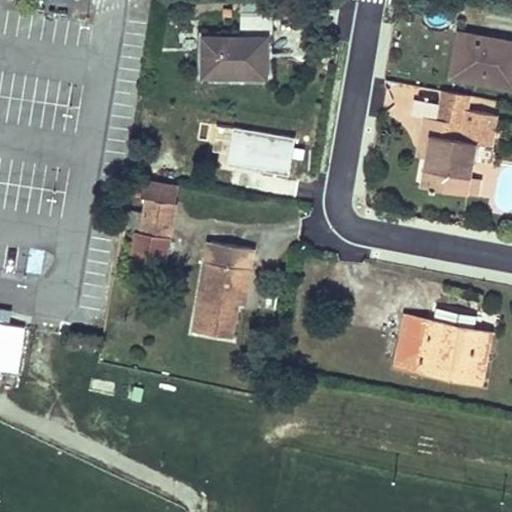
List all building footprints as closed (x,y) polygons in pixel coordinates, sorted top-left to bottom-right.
[(272,0),(240,1),(240,31),(272,30),(272,0)] [(198,84),(204,84),(204,37),(266,37),(266,51),(273,51),(273,36),(272,30),(240,31),(197,31),(197,37),(198,84)] [(204,84),(273,83),(273,51),(266,51),(266,37),(204,37),(204,84)] [(459,38),(452,75),(511,88),(511,43),(492,40),(490,45),(459,38)] [(465,110),(468,96),(442,91),(440,106),(465,110)] [(469,179),(475,144),(490,146),(496,115),(465,110),(440,106),(437,120),(423,118),(421,134),(430,136),(426,157),(421,188),(466,196),(466,194),(469,179)] [(426,157),(430,136),(421,134),(417,156),(426,157)] [(476,196),(479,180),(469,179),(466,194),(476,196)] [(178,187),(143,181),(140,199),(147,200),(175,204),(178,187)] [(130,213),(127,228),(135,230),(130,261),(165,266),(175,204),(147,200),(144,215),(130,213)] [(210,242),(195,331),(231,337),(237,301),(243,302),(251,249),(210,242)] [(436,308),(433,323),(475,331),(478,317),(436,308)] [(406,318),(396,365),(480,382),(488,334),(475,331),(433,323),(406,318)]
